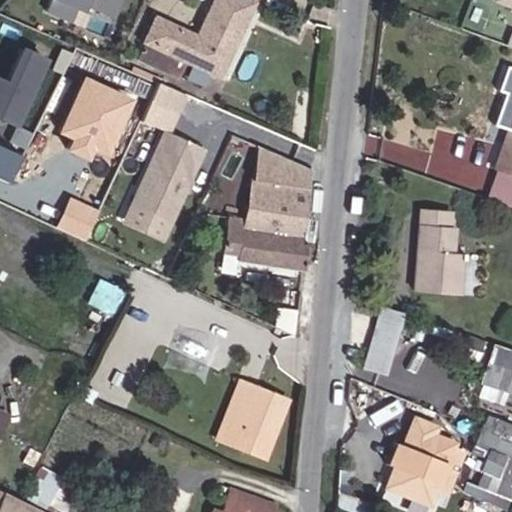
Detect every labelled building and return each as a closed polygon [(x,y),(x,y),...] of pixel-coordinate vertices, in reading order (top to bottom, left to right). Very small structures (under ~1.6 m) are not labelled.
[(129,11),(106,0),(62,0),(51,23),(76,35),(83,21),(88,24),(91,18),(120,31),(129,11)] [(511,0),(497,0),(511,3),(511,35),(510,42),(511,42),(511,0)] [(151,56),(229,91),(261,18),(230,4),(208,51),(161,33),(151,56)] [(0,89),(0,130),(16,138),(49,72),(25,59),(8,93),(0,89)] [(95,146),(112,152),(134,91),(81,72),(60,129),(72,133),(66,148),(91,157),(95,146)] [(169,98),(160,118),(189,131),(198,110),(169,98)] [(498,137),(511,141),(511,110),(508,109),(498,137)] [(18,139),(11,152),(27,161),(35,147),(18,139)] [(511,146),(503,170),(511,173),(511,146)] [(183,235),(214,164),(176,147),(144,218),(183,235)] [(24,167),(0,155),(0,187),(12,193),(24,167)] [(387,193),(402,199),(412,176),(396,169),(387,193)] [(325,206),(329,184),(270,175),(266,195),(325,206)] [(317,255),(325,206),(266,195),(261,236),(259,246),(317,255)] [(67,196),(58,228),(89,237),(98,204),(67,196)] [(433,288),(482,285),(480,254),(466,254),(465,230),(453,230),(452,205),(428,206),(433,288)] [(317,255),(259,246),(261,236),(244,234),(237,271),(254,274),(253,278),(323,290),(327,264),(316,262),(317,255)] [(100,277),(90,299),(112,310),(123,287),(100,277)] [(373,308),(358,364),(381,373),(396,314),(373,308)] [(511,356),(487,348),(476,378),(511,391),(511,356)] [(511,468),(511,426),(491,418),(468,480),(502,494),(511,468)] [(425,506),(447,447),(427,439),(431,429),(406,419),(395,449),(388,467),(380,488),(425,506)] [(280,473),(297,436),(266,422),(262,432),(253,428),(248,439),(241,435),(233,451),(280,473)] [(0,473),(3,475),(23,437),(0,425),(0,473)] [(388,467),(395,449),(386,446),(379,463),(388,467)] [(24,508),(0,496),(0,511),(22,511),(24,509),(24,508)] [(279,511),(253,500),(248,511),(279,511)]
